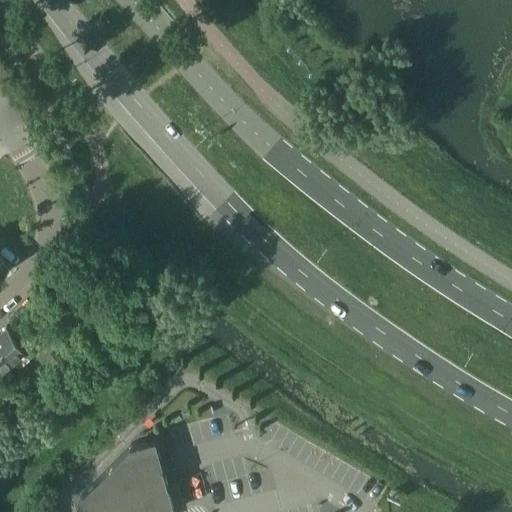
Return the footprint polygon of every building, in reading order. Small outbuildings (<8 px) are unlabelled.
[(92,337),(109,319),(100,311),(84,330),(92,337)] [(6,325),(0,329),(0,346),(10,359),(24,348),(6,325)] [(0,346),(0,367),(10,359),(0,346)] [(39,386),(32,391),(41,403),(48,397),(39,386)] [(25,412),(18,418),(26,427),(33,421),(25,412)] [(87,511),(154,511),(153,510),(171,505),(173,510),(175,510),(172,499),(178,497),(175,484),(169,486),(166,477),(160,453),(155,436),(130,443),(82,491),(81,492),(80,493),(80,494),(79,495),(79,497),(78,498),(78,499),(78,500),(77,502),(78,503),(78,504),(78,505),(79,511),(87,511),(88,511),(87,511)]
